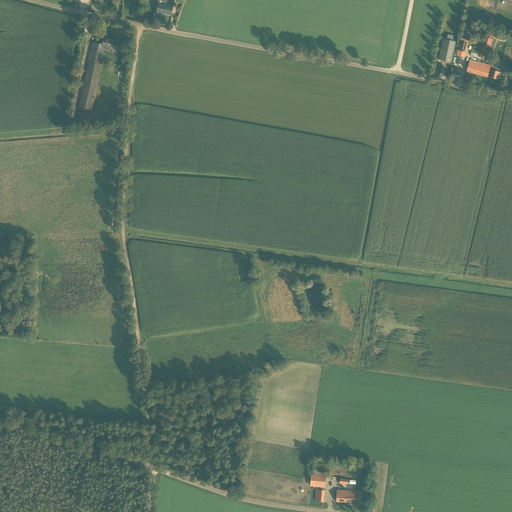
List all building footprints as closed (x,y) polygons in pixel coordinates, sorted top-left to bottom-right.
[(162,0),(162,4),(158,3),(156,14),(161,15),(162,13),(171,15),(173,6),(166,5),(167,0),(162,0)] [(485,36),(494,38),(496,31),(486,29),(485,36)] [(479,57),(487,59),(492,39),(484,37),(479,57)] [(460,38),(459,44),(467,47),(468,40),(460,38)] [(92,46),(75,124),(88,127),(102,58),(104,49),(117,52),(118,49),(119,47),(120,42),(104,39),(102,47),(101,47),(101,48),(92,46)] [(443,39),(439,55),(438,60),(451,62),(456,42),(443,39)] [(487,77),(487,76),(490,77),(490,78),(496,80),(497,76),(499,76),(500,72),(492,70),(493,69),(490,68),(490,66),(470,60),(467,71),(487,77)] [(325,487),(326,476),(312,474),(311,485),(317,486),(315,501),(323,502),(324,490),(324,487),(325,487)] [(361,503),(361,495),(355,495),(355,491),(338,490),(337,502),(361,503)]
